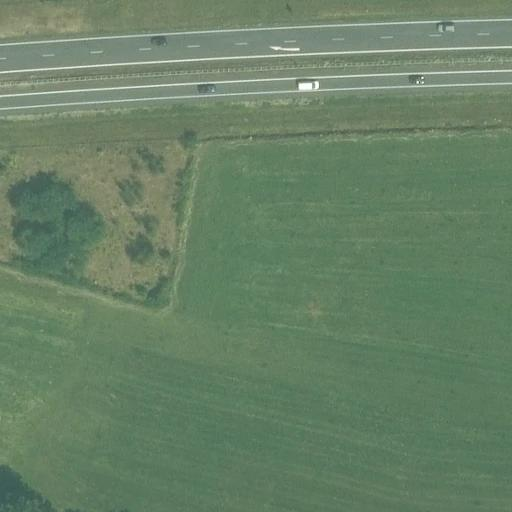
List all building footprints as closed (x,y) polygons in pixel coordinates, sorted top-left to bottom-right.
[(33,45),(33,56),(71,54),(70,43),(33,45)] [(0,188),(33,197),(41,170),(0,158),(0,188)] [(100,284),(147,297),(159,251),(113,238),(100,284)] [(83,243),(75,281),(95,285),(103,248),(83,243)] [(0,265),(7,266),(9,249),(0,248),(0,265)] [(10,252),(7,271),(60,277),(63,251),(57,251),(56,258),(10,252)]
